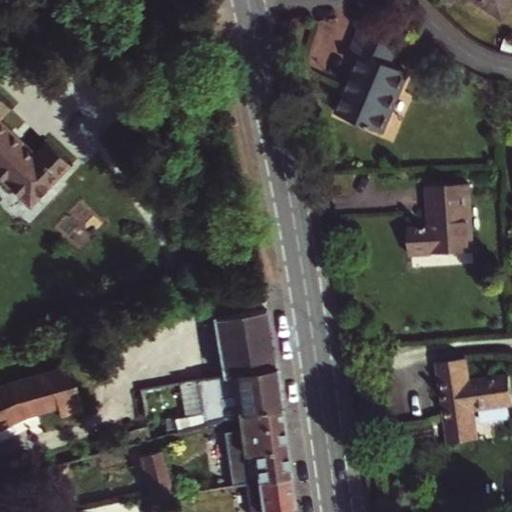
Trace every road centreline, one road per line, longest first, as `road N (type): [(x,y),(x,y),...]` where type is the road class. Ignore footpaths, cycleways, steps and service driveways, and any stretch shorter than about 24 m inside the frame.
road 1 (secondary): [(250,11),(294,225),(336,511)]
road 2 (residential): [(411,0),(465,51),(511,70)]
